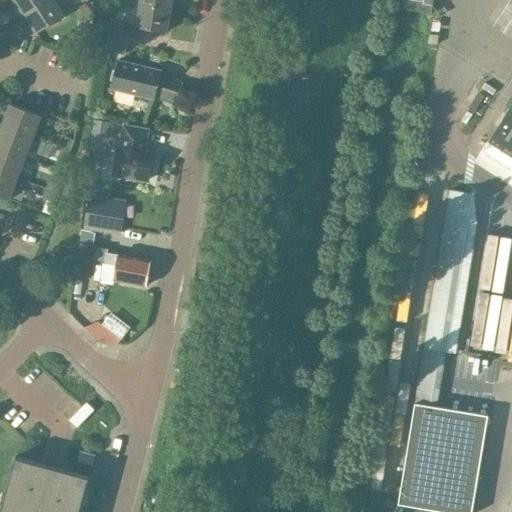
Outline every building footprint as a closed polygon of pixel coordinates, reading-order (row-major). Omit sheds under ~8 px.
[(44,0),(14,0),(24,14),(44,0)] [(64,13),(55,0),(44,0),(24,14),(36,32),(64,13)] [(406,0),(405,11),(433,15),(434,0),(406,0)] [(167,32),(171,6),(140,1),(136,27),(167,32)] [(91,12),(85,3),(78,8),(84,17),(91,12)] [(138,33),(113,20),(107,31),(132,44),(138,33)] [(161,69),(118,59),(111,88),(154,98),(155,93),(178,101),(182,82),(159,74),(161,69)] [(41,115),(10,104),(2,124),(33,135),(41,115)] [(511,106),(491,140),(511,153),(511,106)] [(110,122),(94,120),(92,138),(107,141),(110,122)] [(0,147),(25,157),(33,135),(2,124),(0,130),(0,147)] [(118,146),(113,173),(148,179),(153,152),(144,151),(148,129),(124,125),(120,147),(118,146)] [(71,150),(75,140),(66,137),(62,147),(71,150)] [(0,170),(18,177),(25,157),(0,147),(0,170)] [(67,160),(71,150),(62,147),(58,157),(67,160)] [(0,194),(10,199),(18,177),(0,170),(0,194)] [(231,179),(213,177),(211,190),(211,189),(204,228),(202,242),(212,243),(215,229),(225,231),(232,192),(229,192),(231,179)] [(55,191),(59,181),(50,178),(46,188),(55,191)] [(51,201),(55,191),(46,188),(42,198),(51,201)] [(471,511),(487,418),(436,410),(471,193),(449,189),(397,507),(426,511),(471,511)] [(125,231),(127,196),(87,195),(86,229),(125,231)] [(90,277),(95,245),(80,243),(75,274),(90,277)] [(108,250),(100,248),(98,262),(116,265),(113,280),(147,287),(151,261),(107,254),(108,250)] [(87,403),(70,420),(77,426),(94,409),(87,403)] [(95,455),(95,454),(80,450),(77,461),(92,465),(95,455)] [(0,511),(79,511),(89,476),(15,456),(0,511)]
